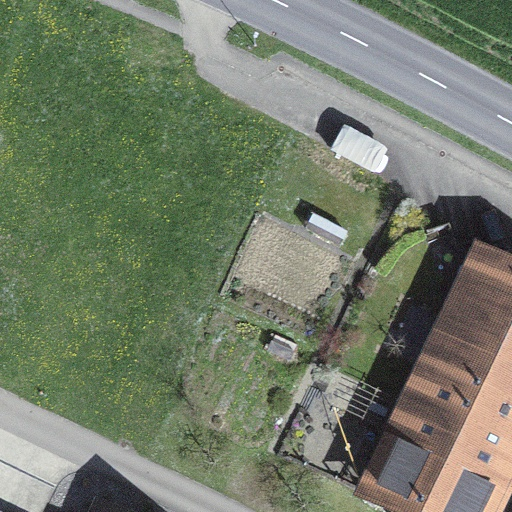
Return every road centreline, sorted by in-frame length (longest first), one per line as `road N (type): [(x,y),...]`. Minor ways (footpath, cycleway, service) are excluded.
road 1 (secondary): [(511,129),(241,0)]
road 2 (residential): [(0,409),(224,511)]
